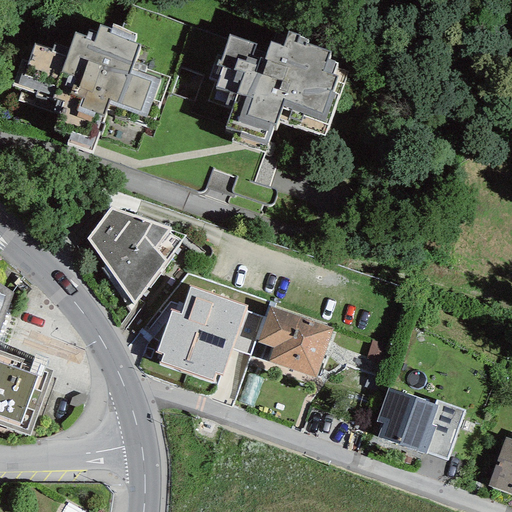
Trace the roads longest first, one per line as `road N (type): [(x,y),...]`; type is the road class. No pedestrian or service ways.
road 1 (unknown): [(0,117),(298,221),(315,218),(327,202),(321,179),(235,118)]
road 2 (residential): [(118,377),(486,511)]
road 3 (secondary): [(0,232),(69,297),(118,377)]
road 4 (residential): [(141,445),(0,457)]
